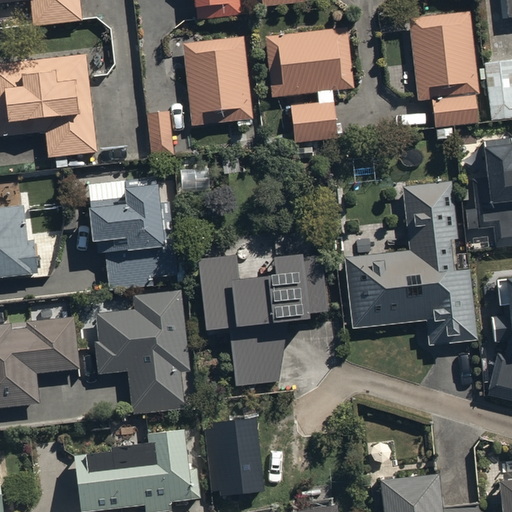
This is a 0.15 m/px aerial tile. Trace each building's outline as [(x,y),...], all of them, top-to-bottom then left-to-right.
[(79,19),(76,0),(25,0),(29,25),(79,19)] [(233,5),(232,0),(189,0),(191,10),(233,5)] [(511,0),(503,0),(505,20),(511,19),(511,0)] [(466,14),(407,19),(414,101),(472,96),(466,14)] [(339,28),(261,32),(264,93),(342,89),(339,28)] [(240,38),(183,41),(187,123),(245,120),(240,38)] [(84,52),(0,59),(0,133),(42,129),(44,159),(93,154),(84,52)] [(511,59),(484,63),(492,126),(511,123),(511,59)] [(430,101),(432,126),(474,124),(472,99),(430,101)] [(164,104),(142,107),(148,150),(170,147),(164,104)] [(326,105),(285,105),(285,140),(326,140),(326,105)] [(509,141),(482,144),(486,182),(475,183),(478,210),(465,212),(467,232),(495,229),(497,247),(511,245),(511,152),(510,152),(509,141)] [(126,199),(89,203),(95,260),(108,259),(111,291),(151,287),(151,282),(179,279),(172,209),(161,210),(158,180),(124,184),(126,199)] [(409,254),(348,260),(355,327),(425,319),(428,346),(470,341),(463,276),(453,277),(449,245),(459,244),(452,185),(401,191),(409,254)] [(0,277),(25,275),(18,206),(0,207),(0,277)] [(225,256),(195,260),(202,328),(240,324),(243,353),(238,353),(241,383),(288,378),(284,343),(279,345),(278,326),(311,324),(308,316),(323,314),(320,280),(327,279),(323,243),(290,246),(293,268),(272,270),(271,266),(246,268),(247,274),(227,276),(225,256)] [(498,356),(487,398),(511,405),(511,280),(496,282),(498,311),(509,310),(510,317),(492,318),(495,346),(509,345),(505,358),(498,356)] [(137,315),(99,319),(102,347),(94,347),(98,381),(128,378),(132,412),(184,406),(180,376),(188,375),(179,296),(135,301),(137,315)] [(74,327),(0,334),(0,410),(37,407),(34,379),(79,375),(74,327)] [(213,428),(204,429),(211,492),(219,491),(220,495),(265,490),(257,417),(212,422),(213,428)] [(114,451),(74,456),(80,511),(122,511),(144,510),(143,511),(172,511),(171,508),(197,505),(192,463),(187,463),(183,430),(148,434),(149,442),(112,446),(114,451)] [(437,472),(378,479),(381,511),(480,511),(479,503),(441,507),(437,472)] [(511,511),(511,478),(499,480),(502,511),(511,511)]
